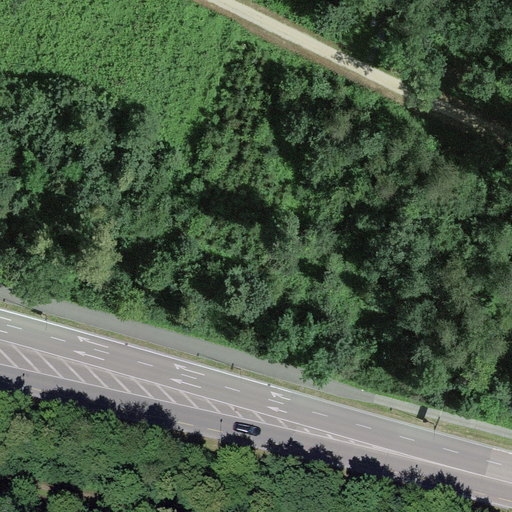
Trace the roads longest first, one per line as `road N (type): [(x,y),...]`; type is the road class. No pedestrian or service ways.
road 1 (primary): [(511,467),(0,328)]
road 2 (primary): [(0,375),(511,496)]
road 3 (track): [(218,0),(511,134)]
